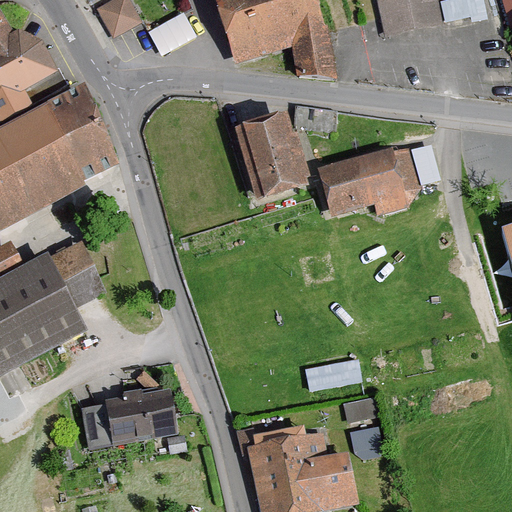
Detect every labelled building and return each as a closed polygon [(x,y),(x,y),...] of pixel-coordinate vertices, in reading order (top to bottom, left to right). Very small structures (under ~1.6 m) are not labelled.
[(94,15),(109,42),(135,28),(120,0),(94,15)] [(205,0),(225,69),(284,53),(289,81),(330,86),(317,21),(307,22),(300,0),(205,0)] [(432,0),(399,0),(372,6),(381,44),(477,22),(472,0),(468,0),(434,8),(432,0)] [(150,33),(163,56),(198,37),(185,14),(150,33)] [(0,111),(50,79),(31,50),(5,39),(0,31),(0,111)] [(0,230),(108,172),(67,96),(0,132),(0,230)] [(221,140),(246,214),(298,196),(273,122),(221,140)] [(310,182),(327,229),(418,197),(401,150),(310,182)] [(511,321),(511,233),(487,242),(511,321)] [(0,250),(0,376),(79,335),(68,315),(97,299),(70,249),(36,267),(33,260),(12,272),(1,251),(0,250)] [(306,370),(310,394),(363,385),(359,361),(306,370)] [(94,410),(104,453),(176,438),(167,395),(94,410)] [(376,398),(344,405),(348,424),(380,417),(376,398)] [(354,458),(383,456),(382,430),(353,432),(354,458)] [(316,437),(239,456),(252,511),(323,511),(349,506),(338,460),(323,463),(316,437)]
